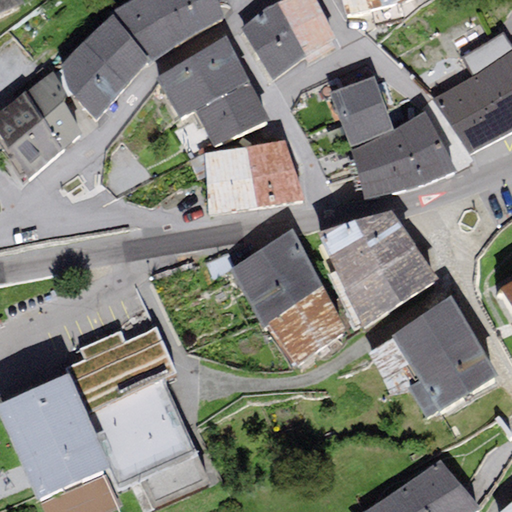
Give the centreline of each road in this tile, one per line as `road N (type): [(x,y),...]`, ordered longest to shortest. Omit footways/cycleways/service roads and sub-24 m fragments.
road 1 (tertiary): [(333,220),(0,270)]
road 2 (residential): [(226,29),(177,62),(19,211)]
road 3 (residential): [(358,50),(433,109),(470,185)]
road 4 (tertiary): [(470,185),(333,220)]
road 5 (residential): [(266,100),(333,220)]
